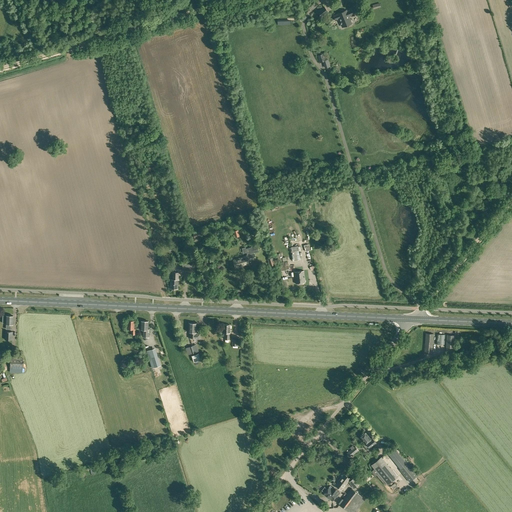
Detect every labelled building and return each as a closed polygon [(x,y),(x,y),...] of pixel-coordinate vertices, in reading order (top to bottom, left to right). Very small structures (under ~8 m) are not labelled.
[(322,18),(329,12),(324,5),(317,11),(322,18)] [(357,14),(354,8),(351,9),(351,10),(347,11),(346,10),(333,15),(335,21),(339,19),(342,27),(352,23),(349,16),(352,15),(352,16),(357,14)] [(325,60),(323,54),(317,55),(319,63),(323,62),(325,68),(330,67),(328,59),(325,60)] [(240,267),(243,266),(243,265),(249,264),(248,261),(256,259),(254,253),(259,251),(257,244),(251,246),(251,247),(245,249),(247,255),(233,260),(235,268),(239,267),(240,267)] [(294,261),(300,260),(298,250),(298,245),(291,247),(291,249),(294,261)] [(283,262),(279,263),(281,271),(289,269),(288,265),(284,266),(283,262)] [(195,273),(195,267),(195,264),(185,264),(185,267),(185,272),(195,273)] [(296,283),(305,282),(304,270),(294,272),(296,283)] [(178,280),(179,272),(172,272),(172,279),(170,279),(170,288),(178,288),(178,280)] [(3,316),(3,323),(6,323),(6,324),(7,324),(7,329),(11,329),(11,324),(13,324),(13,316),(10,316),(10,315),(8,315),(7,316),(3,316)] [(135,334),(136,329),(134,328),(134,320),(128,320),(127,329),(131,329),(131,334),(135,334)] [(142,337),(149,337),(149,329),(148,329),(148,321),(141,321),(141,329),(142,329),(142,337)] [(200,339),(200,333),(196,333),(197,323),(189,323),(188,332),(190,332),(189,338),(200,339)] [(13,340),(13,331),(5,331),(4,339),(13,340)] [(432,352),(433,334),(426,333),(425,352),(432,352)] [(454,348),(455,335),(447,335),(446,347),(454,348)] [(240,346),(240,340),(238,340),(238,339),(232,339),(232,346),(233,346),(233,347),(237,347),(237,346),(240,346)] [(191,354),(198,351),(196,344),(189,347),(191,354)] [(160,365),(155,348),(147,351),(152,368),(160,365)] [(194,362),(201,360),(198,353),(191,355),(194,362)] [(22,373),(23,358),(10,357),(10,372),(22,373)] [(370,439),(366,433),(360,437),(365,443),(363,445),(368,451),(377,443),(372,437),(370,439)] [(350,457),(357,451),(359,450),(355,446),(346,453),(350,457)] [(409,482),(417,475),(407,463),(408,463),(394,447),(387,452),(400,469),(399,469),(409,482)] [(398,477),(389,467),(381,456),(371,465),(374,469),(371,472),(375,476),(378,474),(387,485),(398,477)] [(341,490),(350,478),(344,474),(336,485),(341,490)] [(354,489),(360,483),(354,477),(348,482),(354,489)] [(334,488),(330,486),(323,494),(332,501),(336,496),(337,496),(340,492),(334,487),(334,488)] [(349,511),(355,511),(365,498),(352,488),(339,504),(349,511)]
